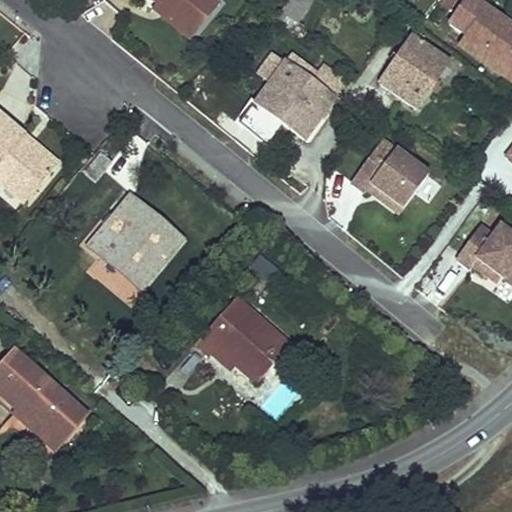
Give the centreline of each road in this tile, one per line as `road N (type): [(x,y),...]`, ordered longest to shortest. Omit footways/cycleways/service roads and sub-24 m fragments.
road 1 (residential): [(438,334),(145,95),(88,72),(57,20),(31,0)]
road 2 (tertiary): [(267,511),(405,472),(511,401)]
